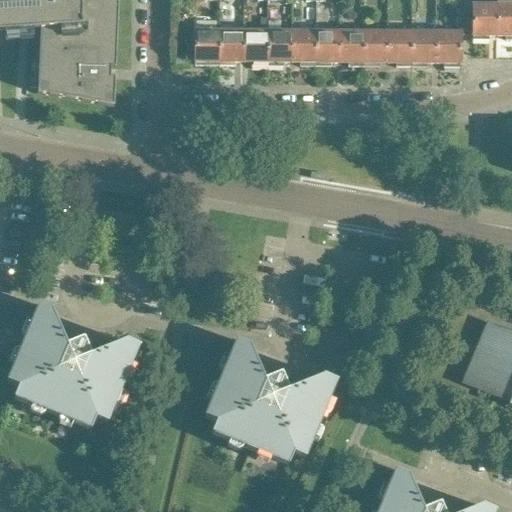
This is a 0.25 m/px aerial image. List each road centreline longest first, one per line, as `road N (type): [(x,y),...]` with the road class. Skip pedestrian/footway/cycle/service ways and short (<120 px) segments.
road 1 (residential): [(511,243),(154,175)]
road 2 (residential): [(156,104),(439,107),(511,91)]
road 3 (residential): [(154,175),(0,147)]
